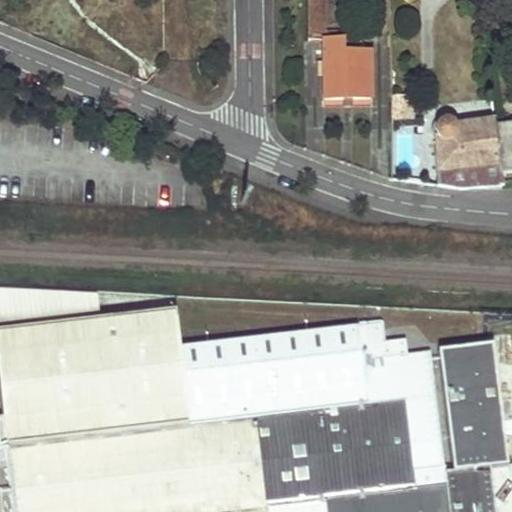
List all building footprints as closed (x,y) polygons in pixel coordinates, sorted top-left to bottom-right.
[(324,100),(371,99),(370,53),(354,53),(343,54),(342,42),(325,42),(325,34),(324,0),(307,0),(308,42),(323,42),(324,100)] [(354,53),(354,33),(325,34),(325,42),(342,42),(343,54),(354,53)] [(405,119),(405,98),(391,98),(391,119),(405,119)] [(436,139),(439,142),(440,156),(438,156),(440,187),(462,190),(499,187),(501,187),(499,175),(494,131),(494,125),(454,130),(453,128),(451,124),(448,123),(446,122),(442,122),(437,124),(436,126),(434,130),(433,135),(436,139)] [(511,172),(511,128),(494,131),(499,175),(511,172)] [(8,471),(12,511),(493,511),(488,468),(505,466),(490,346),(436,352),(451,472),(443,473),(428,353),(360,362),(356,328),(178,349),(174,311),(96,321),(94,297),(0,291),(0,404),(2,422),(0,421),(0,450),(6,450),(8,471)] [(0,471),(8,471),(6,450),(0,450),(0,471)]
